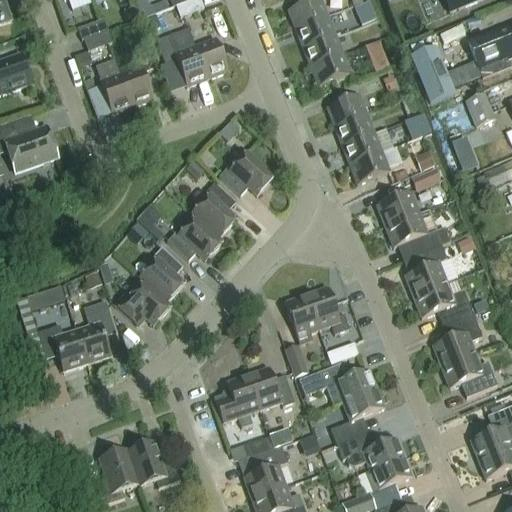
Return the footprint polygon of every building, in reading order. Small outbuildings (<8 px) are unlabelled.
[(10,22),(4,4),(2,4),(0,0),(0,27),(1,27),(0,26),(10,22)] [(199,1),(198,0),(167,0),(172,11),(199,1)] [(350,0),(355,10),(363,6),(360,0),(350,0)] [(441,0),(449,17),(458,14),(490,0),(441,0)] [(203,13),(199,1),(191,4),(175,10),(179,22),(183,21),(203,13)] [(295,34),(327,21),(320,2),(287,15),(295,34)] [(137,10),(125,14),(129,26),(142,22),(137,10)] [(155,19),(143,24),(148,35),(160,30),(155,19)] [(302,53),(335,40),(327,21),(295,34),(302,53)] [(108,35),(103,23),(98,25),(77,33),(81,45),(108,35)] [(482,84),(497,77),(509,72),(506,64),(511,61),(511,29),(505,32),(504,30),(481,40),(466,46),(482,84)] [(111,48),(107,36),(83,45),(87,56),(108,49),(111,48)] [(310,73),(343,60),(335,40),(302,53),(310,73)] [(207,84),(195,52),(174,59),(167,41),(156,45),(165,69),(176,65),(186,92),(207,84)] [(371,76),(389,70),(380,42),(362,48),(371,76)] [(195,52),(207,84),(228,76),(215,44),(195,52)] [(120,79),(132,112),(153,104),(143,77),(154,73),(145,49),(133,54),(140,72),(122,79),(120,79)] [(435,49),(410,60),(430,108),(455,97),(435,49)] [(0,100),(31,89),(21,58),(0,65),(0,100)] [(343,60),(310,73),(318,92),(350,79),(343,60)] [(96,71),(102,86),(99,87),(111,120),(132,112),(120,79),(122,79),(116,63),(96,71)] [(391,80),(383,84),(387,96),(396,92),(391,80)] [(486,97),(466,104),(476,131),(496,123),(486,97)] [(334,132),(366,119),(359,100),(326,113),(334,132)] [(341,151),(374,138),(366,119),(334,132),(341,151)] [(417,121),(404,127),(411,144),(424,139),(430,136),(424,119),(417,121)] [(0,135),(9,132),(6,126),(0,128),(0,135)] [(228,144),(240,133),(233,126),(221,137),(228,144)] [(0,135),(0,148),(4,147),(14,177),(57,162),(46,132),(13,144),(9,132),(0,135)] [(349,170),(382,157),(374,138),(341,151),(349,170)] [(427,154),(414,159),(420,174),(433,170),(427,154)] [(477,169),(471,154),(457,160),(463,175),(477,169)] [(255,200),(256,201),(273,182),(246,157),(230,175),(227,172),(218,181),(239,201),(248,192),(256,199),(255,200)] [(382,157),(349,170),(357,190),(389,177),(382,157)] [(204,176),(194,166),(193,166),(185,174),(196,185),(198,183),(204,176)] [(511,178),(507,168),(483,178),(490,194),(511,184),(511,178)] [(418,196),(443,186),(438,174),(413,184),(418,196)] [(0,178),(0,201),(10,198),(3,177),(0,178)] [(392,180),(381,184),(383,191),(395,186),(392,180)] [(193,218),(196,221),(196,220),(208,231),(205,234),(217,245),(236,224),(235,223),(234,224),(226,217),(235,208),(213,188),(205,197),(208,200),(192,218),(193,219),(193,218)] [(376,210),(384,231),(418,218),(410,196),(376,210)] [(162,223),(149,212),(137,225),(160,245),(163,241),(153,233),(162,223)] [(404,248),(409,262),(440,249),(435,236),(427,239),(418,218),(384,231),(393,253),(404,248)] [(196,220),(196,221),(178,240),(175,237),(166,246),(188,266),(196,257),(204,264),(203,265),(204,266),(222,247),(221,246),(220,247),(217,245),(205,234),(208,231),(196,220)] [(137,226),(127,239),(138,248),(148,236),(137,226)] [(463,258),(476,252),(471,240),(458,246),(463,258)] [(440,249),(409,262),(415,276),(404,281),(412,302),(446,288),(438,267),(446,264),(440,249)] [(141,283),(144,285),(144,284),(156,295),(153,298),(165,309),(184,289),(183,288),(182,288),(174,281),(182,272),(161,252),(152,262),(156,265),(140,282),(140,283),(141,283)] [(112,287),(106,269),(99,271),(105,289),(112,287)] [(90,293),(102,289),(97,276),(85,281),(90,293)] [(144,284),(144,285),(127,305),(123,302),(115,311),(136,331),(145,322),(152,329),(152,330),(153,331),(170,312),(169,311),(168,312),(165,309),(153,298),(156,295),(144,284)] [(436,317),(442,331),(472,319),(463,295),(451,300),(446,288),(412,302),(421,323),(436,317)] [(306,300),(318,335),(331,330),(334,339),(349,333),(344,319),(337,321),(327,292),(306,300)] [(43,314),(39,300),(27,303),(31,317),(33,317),(43,314)] [(318,335),(306,300),(284,308),(299,349),(313,344),(311,337),(318,335)] [(27,304),(17,307),(36,367),(46,364),(37,337),(27,304)] [(75,335),(86,370),(110,362),(103,342),(115,338),(105,307),(83,314),(88,331),(75,335)] [(482,342),(472,319),(442,331),(447,345),(432,351),(440,372),(474,359),(470,347),(482,342)] [(86,370),(75,335),(62,340),(59,330),(37,337),(46,364),(58,360),(63,377),(86,370)] [(331,369),(359,358),(355,346),(327,356),(331,369)] [(309,378),(299,349),(285,354),(296,382),(309,378)] [(479,371),(474,359),(440,372),(449,394),(460,389),(466,403),(496,391),(487,368),(479,371)] [(368,375),(349,382),(343,367),(299,384),(305,400),(326,391),(333,411),(342,408),(376,394),(368,375)] [(269,373),(247,380),(259,415),(280,408),(282,412),(294,408),(284,380),(273,384),(269,373)] [(222,428),(240,422),(244,431),(254,428),(251,418),(259,415),(247,380),(225,388),(229,399),(214,405),(222,428)] [(376,394),(342,408),(349,427),(330,434),(336,450),(361,440),(355,425),(383,414),(376,394)] [(498,434),(469,446),(477,465),(511,451),(511,411),(492,419),(498,434)] [(246,460),(274,450),(270,438),(241,448),(246,460)] [(365,467),(369,476),(403,463),(395,443),(367,455),(361,440),(336,450),(342,465),(347,463),(349,469),(354,471),(365,467)] [(124,455),(123,455),(130,474),(134,472),(141,491),(155,486),(158,494),(179,486),(171,462),(159,466),(153,448),(125,457),(124,455)] [(251,504),(285,491),(278,471),(287,468),(280,451),(248,462),(254,478),(243,482),(251,504)] [(511,451),(477,465),(485,485),(507,476),(511,487),(511,451)] [(130,474),(123,455),(99,464),(106,483),(94,487),(103,511),(124,503),(121,495),(139,489),(140,491),(141,491),(134,472),(130,474)] [(403,463),(369,476),(377,496),(411,482),(403,463)] [(25,481),(13,485),(17,498),(29,495),(25,481)] [(285,491),(251,504),(253,511),(303,511),(298,499),(289,502),(285,491)] [(344,511),(373,511),(377,510),(370,493),(341,504),(344,511)] [(381,511),(420,511),(419,511),(407,511),(404,503),(381,511)]
